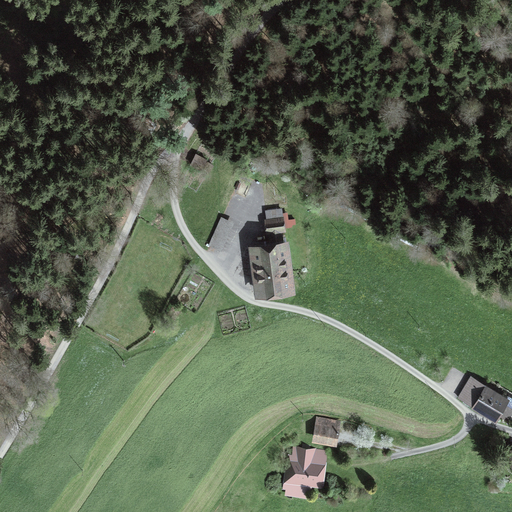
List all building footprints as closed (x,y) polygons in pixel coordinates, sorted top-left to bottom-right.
[(206,158),(195,154),(191,163),(201,168),(206,158)] [(266,210),(269,241),(254,243),(255,248),(254,248),(258,276),(255,277),(256,291),(289,287),(282,230),(283,229),(280,208),(266,210)] [(221,217),(210,243),(221,248),(232,221),(221,217)] [(486,389),(487,387),(470,377),(458,396),(474,405),(475,403),(495,415),(503,402),(511,407),(511,406),(511,396),(508,394),(504,400),(486,389)] [(337,447),(342,421),(316,416),(312,442),(337,447)] [(285,495),(309,499),(311,486),(323,488),(328,451),(293,446),(292,455),(287,454),(282,489),(285,490),(285,495)]
